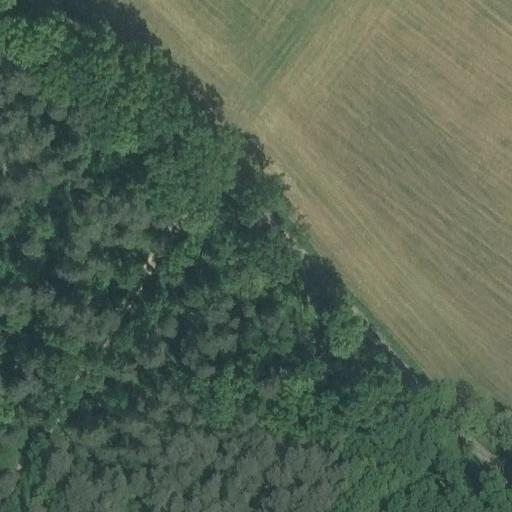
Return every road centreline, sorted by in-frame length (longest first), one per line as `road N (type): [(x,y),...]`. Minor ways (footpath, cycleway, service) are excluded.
road 1 (track): [(218,172),(405,375),(511,461)]
road 2 (track): [(0,501),(218,172)]
road 3 (track): [(35,0),(218,172)]
